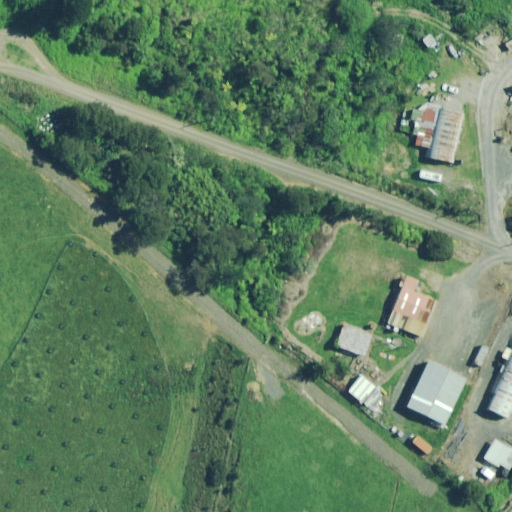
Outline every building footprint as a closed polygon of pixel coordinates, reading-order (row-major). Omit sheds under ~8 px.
[(451,162),(460,115),(409,106),(404,133),(417,135),(415,145),(428,148),(426,158),(451,162)] [(405,277),(387,329),(397,333),(399,329),(424,337),(436,301),(413,294),(418,281),(405,277)] [(372,335),(345,326),(338,348),(366,356),(372,335)] [(511,346),(510,350),(506,348),(502,357),(506,359),(491,393),(494,394),(487,410),(508,419),(511,409),(511,346)] [(466,381),(429,361),(406,405),(443,425),(466,381)] [(380,392),(361,376),(353,387),(356,389),(352,394),(368,407),(380,392)] [(477,426),(469,422),(461,438),(469,442),(477,426)] [(511,465),(511,451),(504,447),(495,459),(510,469),(511,465)]
